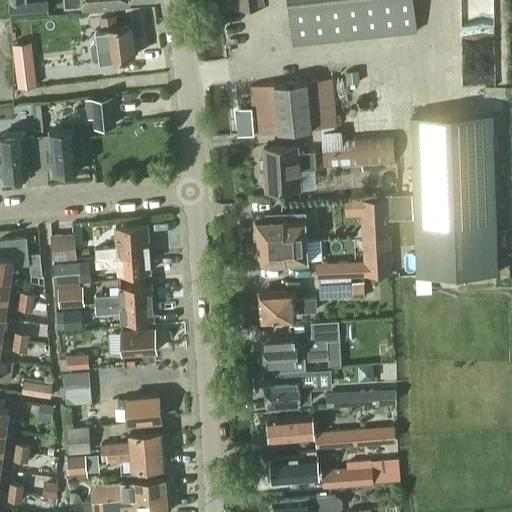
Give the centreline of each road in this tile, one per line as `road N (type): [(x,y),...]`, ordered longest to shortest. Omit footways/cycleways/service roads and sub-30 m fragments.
road 1 (tertiary): [(218,511),(194,191)]
road 2 (residential): [(0,209),(194,191)]
road 3 (tertiary): [(194,191),(175,0)]
